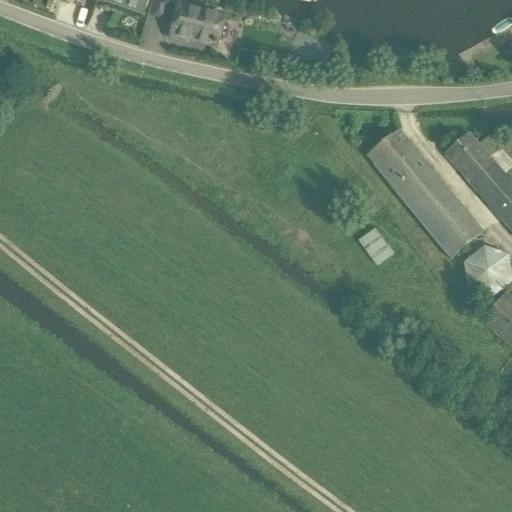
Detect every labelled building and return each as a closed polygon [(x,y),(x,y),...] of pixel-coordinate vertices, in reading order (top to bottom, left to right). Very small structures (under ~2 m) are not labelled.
[(101,0),(101,1),(127,10),(127,13),(135,16),(137,14),(145,17),(149,0),(101,0)] [(169,2),(161,0),(154,0),(150,18),(164,21),(169,2)] [(226,39),(228,31),(225,26),(222,25),(224,18),(204,13),(204,11),(179,4),(170,39),(180,42),(181,37),(188,38),(188,41),(216,48),(218,41),(221,41),(226,39)] [(307,59),(310,63),(315,64),(320,60),(321,55),(318,51),(313,50),(308,54),(307,59)] [(451,260),(483,234),(400,132),(368,159),(451,260)] [(504,148),(493,135),(478,146),(469,135),(445,156),(511,233),(511,184),(490,160),(504,148)] [(377,268),(394,256),(376,230),(358,243),(377,268)] [(492,301),(511,284),(511,277),(509,257),(484,248),(463,264),(467,290),(492,301)] [(511,347),(511,300),(505,295),(482,321),(511,347)]
